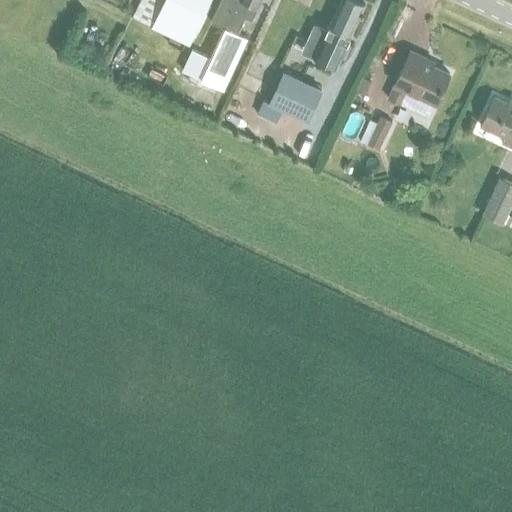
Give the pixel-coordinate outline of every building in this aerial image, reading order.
[(137,0),(131,14),(188,41),(207,0),(137,0)] [(220,0),(211,21),(225,27),(211,57),(192,48),(182,70),(223,88),(247,37),(238,33),(245,16),(252,19),(260,0),(220,0)] [(340,0),(314,57),(331,65),(336,67),(341,55),(344,55),(348,47),(346,45),(347,43),(345,42),(348,35),(350,36),(365,4),(356,0),(340,0)] [(388,98),(400,103),(407,89),(436,102),(450,73),(433,65),(435,62),(410,50),(388,98)] [(270,101),(307,118),(320,89),(283,72),(270,101)] [(501,142),(511,146),(511,97),(509,102),(494,95),(480,125),(504,136),(501,142)] [(379,112),(373,124),(370,123),(362,139),(378,147),(392,118),(379,112)] [(511,181),(500,176),(483,213),(502,222),(511,200),(511,181)]
